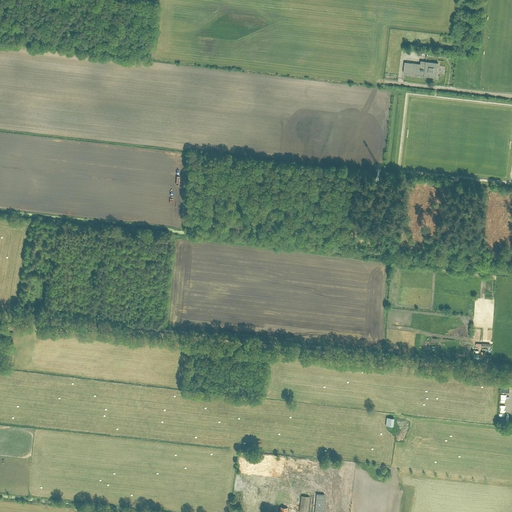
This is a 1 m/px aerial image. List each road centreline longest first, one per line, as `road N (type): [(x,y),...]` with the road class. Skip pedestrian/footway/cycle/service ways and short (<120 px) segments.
road 1 (track): [(0,316),(511,373)]
road 2 (track): [(511,257),(183,222)]
